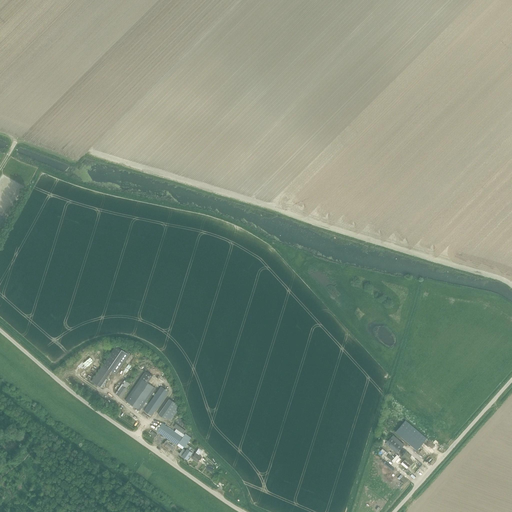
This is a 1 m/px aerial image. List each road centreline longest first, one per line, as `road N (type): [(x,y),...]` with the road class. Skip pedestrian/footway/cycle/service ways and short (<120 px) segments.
road 1 (unclassified): [(245,511),(0,332)]
road 2 (unclassified): [(395,511),(511,380)]
